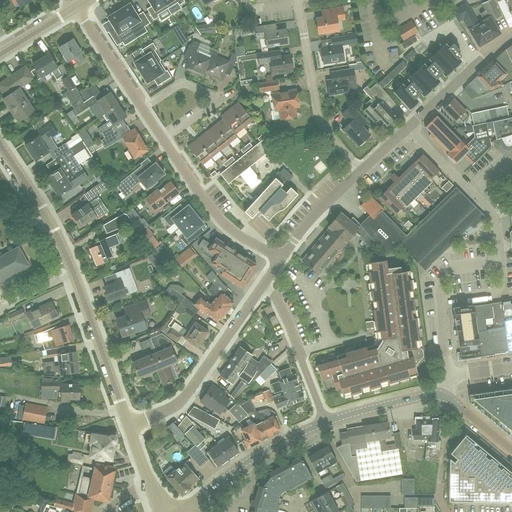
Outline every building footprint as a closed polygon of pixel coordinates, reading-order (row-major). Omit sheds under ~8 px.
[(167,9),(161,0),(147,0),(152,6),(146,9),(153,20),(159,17),(157,15),(167,9)] [(161,0),(167,9),(177,3),(179,6),(184,2),(183,0),(161,0)] [(490,30),(494,38),(502,34),(494,20),(502,17),(493,0),(491,0),(484,4),(487,10),(481,13),(486,21),(481,24),(480,24),(486,33),(490,30)] [(506,18),(511,15),(511,0),(503,0),(499,2),(506,18)] [(494,39),(494,38),(490,30),(486,33),(480,24),(481,24),(468,3),(454,12),(460,22),(464,19),(471,30),(470,31),(480,46),(488,42),(490,43),(494,40),(494,39)] [(118,11),(132,32),(142,25),(143,27),(150,23),(143,12),(137,16),(129,4),(118,11)] [(342,8),(330,10),(322,11),(324,18),(316,19),(319,34),(338,31),(337,21),(344,19),(342,8)] [(121,38),(132,32),(118,11),(107,18),(114,29),(108,32),(117,46),(123,42),(121,38)] [(403,27),(409,38),(419,32),(412,22),(403,27)] [(286,29),(277,31),(267,33),(266,26),(255,28),(257,39),(265,38),(267,47),(288,43),(286,29)] [(202,38),(219,34),(217,27),(200,31),(202,38)] [(404,40),(409,38),(403,27),(398,30),(404,40)] [(356,35),(332,39),(333,46),(321,48),(321,49),(319,49),(321,57),(323,56),(324,64),(344,60),(342,45),(357,42),(356,35)] [(417,41),(414,36),(401,44),(404,49),(417,41)] [(82,53),(74,39),(61,47),(69,61),(76,57),(80,64),(86,60),(82,53)] [(188,46),(188,47),(197,50),(200,44),(195,41),(188,46)] [(159,61),(159,62),(161,61),(154,50),(156,49),(152,43),(141,50),(145,56),(134,63),(140,73),(159,61)] [(424,65),(407,80),(410,83),(405,88),(402,85),(394,93),(409,109),(417,101),(411,95),(417,90),(423,96),(439,81),(433,74),(438,69),(444,76),(461,61),(455,54),(459,50),(453,43),(448,48),(445,44),(429,60),(432,63),(427,68),(424,65)] [(210,48),(209,51),(200,48),(198,53),(194,52),(187,70),(204,77),(206,74),(204,73),(215,50),(210,48)] [(511,81),(511,65),(505,49),(482,71),(490,80),(487,83),(493,89),(509,82),(511,81)] [(206,74),(221,80),(227,64),(233,67),(236,59),(235,55),(232,53),(228,62),(216,57),(219,52),(215,50),(204,73),(206,74)] [(257,54),(258,59),(259,65),(270,63),(272,75),(293,71),(292,68),(294,68),(293,58),(291,59),(290,55),(280,57),(279,50),(257,54)] [(406,61),(415,53),(412,50),(403,58),(406,61)] [(63,76),(58,67),(50,54),(34,63),(42,77),(53,71),(57,79),(61,77),(63,76)] [(255,60),(255,55),(238,58),(241,79),(245,78),(242,62),(255,60)] [(165,71),(159,62),(159,61),(140,73),(147,83),(156,78),(160,84),(171,77),(167,70),(165,71)] [(382,88),(407,65),(403,61),(378,84),(382,88)] [(28,69),(22,72),(21,70),(0,84),(0,87),(7,97),(4,99),(19,121),(35,111),(19,88),(14,92),(12,88),(20,82),(21,84),(32,76),(28,69)] [(353,69),(330,72),(331,80),(327,81),(329,95),(355,91),(356,88),(353,69)] [(490,80),(482,71),(468,85),(478,95),(493,89),(487,83),(490,80)] [(75,87),(77,86),(72,78),(70,75),(62,79),(69,91),(75,87)] [(278,80),(258,83),(259,93),(279,90),(278,80)] [(396,117),(390,109),(382,101),(388,96),(377,83),(370,90),(375,95),(366,104),(368,106),(363,111),(379,128),(384,124),(388,128),(393,124),(391,122),(396,117)] [(86,101),(99,92),(94,85),(89,88),(88,87),(80,92),(86,101)] [(476,93),(468,85),(463,89),(471,97),(476,93)] [(81,96),(75,87),(69,91),(65,93),(71,103),(79,97),(81,96)] [(294,108),(299,107),(296,90),(273,94),(276,111),(279,110),(281,120),(296,117),(294,108)] [(101,106),(106,113),(120,104),(112,92),(98,101),(91,106),(94,110),(101,106)] [(465,111),(453,99),(443,109),(455,121),(459,118),(463,123),(469,117),(464,113),(465,111)] [(231,110),(245,128),(254,121),(239,103),(231,110)] [(76,117),(86,110),(82,104),(72,111),(76,117)] [(115,125),(123,120),(128,117),(120,104),(106,113),(111,121),(99,129),(105,139),(116,133),(118,131),(115,125)] [(361,124),(365,120),(352,106),(343,114),(351,123),(344,130),(359,146),(371,135),(361,124)] [(500,107),(503,119),(509,118),(506,106),(500,107)] [(503,119),(500,107),(494,109),(497,120),(503,119)] [(489,110),(491,122),(497,120),(494,109),(489,110)] [(222,117),(238,137),(239,137),(237,135),(245,128),(231,110),(222,117)] [(491,122),(489,110),(483,111),(485,123),(486,123),(491,122)] [(483,111),(477,112),(479,124),(485,123),(483,111)] [(474,125),(479,124),(477,112),(471,113),(474,125)] [(446,154),(445,154),(455,164),(465,154),(474,163),(472,165),(472,166),(491,147),(488,129),(486,123),(485,123),(479,124),(474,125),(472,126),(474,137),(465,146),(461,141),(460,141),(436,117),(437,116),(436,116),(424,127),(425,128),(426,127),(431,133),(430,134),(429,135),(429,136),(430,137),(430,138),(431,139),(432,139),(433,139),(434,139),(434,138),(437,141),(435,143),(446,154)] [(215,126),(230,144),(238,137),(222,117),(223,119),(215,126)] [(511,117),(509,118),(503,119),(497,120),(491,122),(486,123),(488,129),(494,128),(496,140),(511,135),(511,117)] [(43,144),(57,134),(50,124),(35,135),(37,137),(25,146),(35,160),(48,151),(43,144)] [(206,133),(221,151),(230,144),(215,126),(206,133)] [(135,129),(131,132),(123,136),(131,148),(128,150),(134,159),(148,150),(135,128),(135,129)] [(101,141),(104,146),(105,147),(120,139),(116,133),(105,139),(101,141)] [(212,158),(221,151),(206,133),(198,140),(212,158)] [(511,135),(496,140),(493,141),(497,148),(503,144),(505,148),(510,149),(511,147),(511,135)] [(266,154),(273,148),(265,138),(261,141),(258,143),(266,154)] [(212,158),(198,140),(189,147),(203,165),(212,158)] [(51,153),(55,159),(56,159),(72,149),(73,148),(75,147),(72,141),(66,145),(66,144),(51,153)] [(57,167),(59,169),(46,177),(59,196),(70,188),(71,189),(88,178),(82,169),(80,171),(76,166),(92,156),(86,147),(73,156),(72,155),(75,153),(72,149),(56,159),(60,165),(57,167)] [(433,182),(431,180),(436,174),(440,178),(443,175),(423,155),(414,163),(416,165),(391,190),(389,188),(379,198),(395,214),(401,209),(405,212),(408,209),(410,211),(413,208),(410,204),(421,193),(424,197),(431,191),(427,187),(433,182)] [(145,168),(142,164),(128,175),(129,176),(124,180),(123,179),(116,184),(121,191),(127,187),(129,190),(141,180),(147,188),(150,186),(151,188),(158,182),(157,180),(165,174),(156,163),(148,169),(145,168)] [(232,165),(220,174),(229,184),(240,175),(232,165)] [(283,184),(287,180),(289,181),(293,177),(284,169),(284,168),(280,173),(278,171),(274,176),(283,184)] [(39,179),(47,176),(45,170),(37,174),(39,179)] [(102,171),(96,174),(98,179),(105,176),(102,171)] [(286,206),(298,194),(291,187),(286,192),(280,187),(283,185),(275,178),(244,211),(252,219),(259,211),(263,215),(263,216),(268,221),(274,214),(277,212),(280,210),(284,209),(286,206)] [(448,180),(445,183),(442,187),(446,192),(453,185),(448,180)] [(95,195),(108,187),(105,181),(91,190),(95,195)] [(167,202),(179,192),(171,182),(159,191),(158,189),(146,198),(156,211),(167,202)] [(370,196),(360,206),(373,218),(364,228),(369,237),(374,241),(387,255),(398,244),(424,271),(477,219),(475,218),(479,213),(474,207),(475,207),(455,187),(406,236),(382,212),(384,210),(370,196)] [(103,214),(97,206),(100,204),(96,199),(71,215),(80,227),(96,217),(97,218),(103,214)] [(177,207),(164,219),(170,226),(172,226),(176,223),(180,228),(198,213),(193,208),(192,209),(189,205),(182,211),(180,211),(177,207)] [(133,222),(126,214),(123,213),(103,225),(107,234),(133,222)] [(198,213),(180,228),(185,233),(181,236),(181,239),(187,246),(201,235),(198,231),(198,229),(204,224),(201,220),(202,219),(198,213)] [(349,222),(340,213),(328,227),(330,228),(302,261),(318,275),(353,234),(369,247),(374,241),(369,237),(364,228),(353,218),(349,222)] [(408,230),(412,225),(408,221),(403,225),(408,230)] [(119,242),(123,240),(120,232),(116,234),(115,234),(95,242),(96,245),(89,248),(96,266),(108,261),(107,258),(113,256),(109,246),(119,242)] [(216,238),(213,244),(212,245),(203,239),(199,246),(201,252),(214,261),(212,264),(223,271),(221,274),(241,288),(256,265),(216,238)] [(0,281),(28,266),(19,248),(0,258),(0,281)] [(343,397),(361,392),(417,375),(413,360),(417,358),(416,349),(420,348),(410,271),(401,272),(400,267),(387,269),(386,260),(367,263),(377,340),(374,345),(318,361),(319,365),(316,366),(322,380),(331,377),(335,390),(340,388),(343,397)] [(138,292),(134,282),(129,269),(114,274),(117,281),(104,286),(110,301),(122,296),(123,297),(138,292)] [(229,306),(232,303),(212,285),(207,291),(217,299),(213,302),(225,313),(230,307),(229,306)] [(180,304),(185,298),(172,288),(167,295),(180,304)] [(225,313),(213,302),(210,306),(200,297),(194,304),(205,314),(206,312),(217,321),(219,318),(220,319),(225,313)] [(504,323),(508,353),(511,352),(511,300),(501,302),(504,323)] [(122,336),(138,330),(139,332),(145,330),(145,328),(146,327),(143,318),(150,315),(145,301),(133,306),(136,313),(117,320),(122,336)] [(454,308),(461,359),(508,353),(504,323),(501,302),(454,308)] [(27,314),(33,329),(58,317),(52,303),(27,314)] [(11,322),(25,316),(22,309),(8,316),(11,322)] [(188,332),(183,328),(179,334),(166,325),(160,333),(162,334),(165,337),(166,335),(182,346),(186,340),(197,347),(204,338),(206,339),(209,335),(207,334),(208,332),(195,323),(188,332)] [(48,341),(51,349),(65,347),(64,343),(73,340),(68,325),(52,331),(51,328),(42,332),(45,342),(48,341)] [(165,337),(162,334),(159,335),(151,339),(157,353),(133,363),(139,377),(157,370),(163,385),(174,381),(168,365),(176,362),(171,348),(173,347),(171,341),(165,337)] [(250,376),(255,379),(255,380),(271,364),(264,359),(256,371),(245,363),(251,355),(241,348),(231,362),(250,376)] [(55,375),(78,372),(75,352),(58,354),(60,366),(54,367),(54,362),(43,363),(45,376),(55,377),(55,375)] [(10,357),(0,358),(0,366),(11,365),(10,357)] [(231,384),(237,375),(239,377),(240,375),(244,378),(242,382),(248,387),(255,380),(255,379),(250,376),(231,362),(221,376),(231,384)] [(291,388),(298,385),(297,382),(298,382),(295,375),(292,376),(290,368),(280,372),(282,380),(272,384),(275,394),(283,391),(285,396),(293,393),(291,388)] [(79,400),(79,385),(62,385),(62,383),(52,383),(52,380),(42,380),(42,391),(52,391),(52,390),(61,391),(61,402),(68,402),(68,400),(79,400)] [(283,397),(274,400),(277,408),(288,404),(288,406),(305,399),(302,392),(301,393),(298,385),(291,388),(293,393),(285,396),(283,397)] [(227,410),(224,407),(229,401),(223,397),(224,396),(219,392),(220,391),(212,386),(200,402),(210,409),(211,408),(220,414),(221,411),(224,413),(227,410)] [(495,422),(495,423),(508,434),(509,433),(508,433),(511,429),(511,388),(500,390),(501,396),(494,397),(494,391),(477,393),(479,406),(477,408),(477,407),(476,408),(492,421),(493,420),(495,422)] [(266,399),(272,397),(269,391),(263,393),(266,399)] [(262,394),(251,399),(253,403),(264,398),(262,394)] [(44,425),(47,408),(25,404),(22,420),(44,425)] [(234,418),(243,410),(237,404),(229,411),(234,418)] [(214,429),(219,420),(194,407),(187,415),(214,429)] [(261,417),(264,422),(271,437),(280,432),(273,417),(267,420),(265,416),(270,413),(268,409),(259,412),(261,417)] [(243,410),(234,418),(239,424),(248,416),(243,410)] [(186,417),(178,427),(200,449),(204,445),(201,442),(204,439),(198,433),(192,427),(194,425),(186,417)] [(441,441),(438,440),(440,418),(417,419),(416,431),(413,431),(414,440),(423,439),(423,441),(427,441),(424,461),(439,463),(441,441)] [(262,441),(271,437),(264,422),(255,426),(262,441)] [(362,482),(404,475),(401,451),(398,452),(397,445),(383,447),(382,440),(392,439),(389,422),(340,430),(345,461),(353,460),(354,466),(359,465),(362,482)] [(55,428),(25,423),(23,433),(53,438),(55,428)] [(247,448),(262,441),(255,426),(254,424),(246,429),(241,431),(245,440),(244,440),(247,448)] [(116,442),(116,438),(115,437),(111,437),(110,438),(92,435),(86,434),(85,443),(90,444),(92,446),(90,457),(111,461),(114,443),(115,443),(116,442)] [(449,501),(463,502),(473,502),(509,502),(511,504),(511,478),(511,479),(508,476),(511,472),(503,466),(500,469),(496,466),(499,463),(491,456),(489,460),(485,457),(488,453),(480,447),(477,450),(473,447),(476,443),(465,435),(450,453),(457,459),(454,462),(450,459),(449,501)] [(228,459),(239,452),(229,438),(225,440),(224,439),(217,443),(228,459)] [(228,459),(217,443),(211,448),(212,449),(208,452),(218,466),(228,459)] [(327,444),(318,450),(328,468),(337,462),(327,444)] [(200,468),(209,461),(200,450),(191,458),(200,468)] [(328,468),(318,450),(308,455),(318,473),(328,468)] [(82,464),(83,458),(81,458),(81,455),(73,453),(72,456),(69,455),(68,462),(82,464)] [(291,471),(299,485),(306,481),(305,479),(311,476),(300,457),(292,462),(295,468),(291,471)] [(274,471),(285,490),(290,488),(291,490),(299,485),(291,471),(286,473),(284,469),(289,467),(286,462),(281,465),(282,467),(274,471)] [(88,480),(79,478),(73,504),(56,499),(54,506),(72,511),(73,511),(90,511),(93,498),(94,499),(95,497),(107,500),(114,468),(109,467),(95,464),(94,466),(92,465),(88,480)] [(175,471),(171,466),(163,473),(167,478),(181,496),(190,488),(190,487),(198,480),(186,465),(179,470),(179,469),(176,471),(175,471)] [(258,493),(279,499),(281,492),(285,490),(274,471),(269,474),(269,475),(271,478),(264,488),(260,487),(258,493)] [(334,479),(336,483),(339,481),(346,477),(344,474),(334,479)] [(336,483),(334,479),(331,481),(324,485),(326,488),(333,484),(336,483)] [(345,494),(348,492),(343,483),(336,487),(342,496),(345,494)] [(316,511),(334,502),(328,492),(310,502),(316,511)] [(351,505),(351,506),(355,504),(351,496),(348,492),(345,494),(351,505)] [(278,504),(279,499),(258,493),(256,502),(253,501),(252,507),(257,508),(258,503),(263,504),(261,509),(270,511),(277,511),(280,505),(278,504)] [(316,511),(315,511),(339,511),(334,502),(316,511)]
